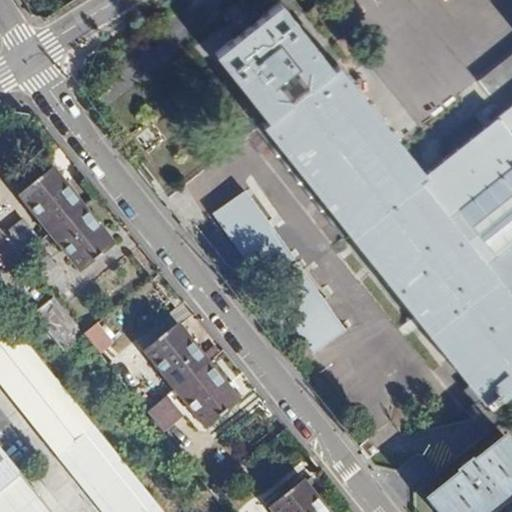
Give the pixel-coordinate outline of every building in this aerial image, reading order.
[(511,103),(426,172),(337,61),(332,65),(301,26),(281,0),(278,0),(215,50),(267,117),(262,121),(481,398),(484,398),(487,402),(498,393),(500,395),(511,385),(511,290),(507,285),(511,280),(511,103)] [(494,96),(511,83),(511,54),(481,75),(494,96)] [(13,200),(41,235),(73,210),(44,174),(13,200)] [(105,249),(73,210),(41,235),(74,275),(105,249)] [(20,221),(1,235),(16,254),(30,244),(35,240),(20,221)] [(0,234),(0,259),(13,275),(25,265),(16,254),(1,235),(0,234)] [(45,263),(30,244),(16,254),(25,265),(32,274),(45,263)] [(298,266),(265,289),(313,357),(346,334),(298,266)] [(52,300),(34,314),(63,352),(83,338),(52,300)] [(171,329),(140,354),(170,391),(201,366),(171,329)] [(158,511),(15,331),(0,342),(0,388),(98,511),(158,511)] [(231,404),(201,366),(170,391),(201,429),(231,404)] [(141,382),(128,393),(144,413),(157,402),(141,382)] [(162,398),(157,402),(144,413),(160,433),(178,418),(162,398)] [(0,453),(1,455),(20,439),(0,414),(0,453)] [(511,446),(503,435),(424,498),(435,511),(481,511),(511,487),(511,446)] [(0,511),(46,511),(1,455),(0,453),(0,511)] [(266,509),(268,511),(320,511),(297,483),(266,509)]
